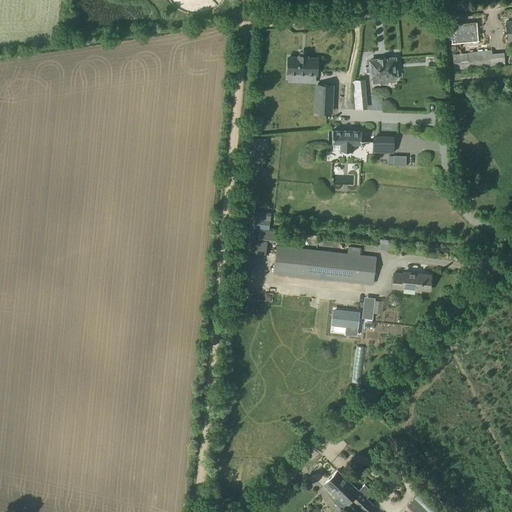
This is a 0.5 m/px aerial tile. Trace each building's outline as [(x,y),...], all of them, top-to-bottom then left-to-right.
[(476,22),(450,25),(451,43),(477,41),(476,32),(477,32),(476,22)] [(340,43),(340,30),(336,30),(337,24),(321,24),(321,43),(340,43)] [(269,47),(270,34),(252,33),(251,46),(269,47)] [(468,53),(452,55),(454,69),(492,65),(491,51),(468,53)] [(299,58),(289,58),(288,73),(316,74),(316,59),(306,59),(306,57),(299,56),(299,58)] [(396,76),(394,59),(369,61),(370,66),(365,67),(366,73),(370,72),(371,78),(380,77),(380,79),(387,78),(387,77),(396,76)] [(353,81),(354,97),(365,96),(363,80),(353,81)] [(317,101),(331,102),(332,82),(318,81),(317,101)] [(333,130),(332,143),(338,144),(339,144),(339,149),(339,150),(352,151),(353,144),(361,144),(361,131),(340,131),(338,131),(333,130)] [(393,153),(393,139),(373,138),(372,152),(393,153)] [(249,228),(242,270),(251,271),(253,255),(255,239),(256,235),(257,235),(258,229),(249,228)] [(257,235),(257,239),(277,242),(278,231),(258,229),(257,235)] [(377,240),(376,249),(388,250),(389,241),(377,240)] [(276,245),(273,274),(373,285),(376,256),(276,245)] [(394,273),(392,288),(402,289),(403,288),(416,289),(416,290),(420,291),(420,289),(429,291),(431,275),(404,271),(404,274),(394,273)] [(234,292),(232,309),(239,310),(241,292),(234,292)] [(372,296),(371,308),(380,309),(382,297),(372,296)] [(353,335),(355,313),(331,310),(329,324),(345,326),(344,334),(353,335)] [(281,312),(280,321),(289,323),(291,313),(281,312)] [(278,330),(277,341),(287,342),(288,331),(278,330)] [(236,355),(236,346),(227,346),(226,355),(236,355)] [(337,470),(330,478),(351,499),(352,498),(359,506),(360,505),(363,508),(366,511),(367,511),(374,506),(366,498),(372,492),(365,485),(359,491),(337,470)] [(330,478),(323,485),(336,497),(333,501),(341,509),(343,507),(348,511),(366,511),(363,508),(360,505),(359,506),(352,498),(351,499),(330,478)] [(428,511),(415,499),(407,506),(413,511),(428,511)]
